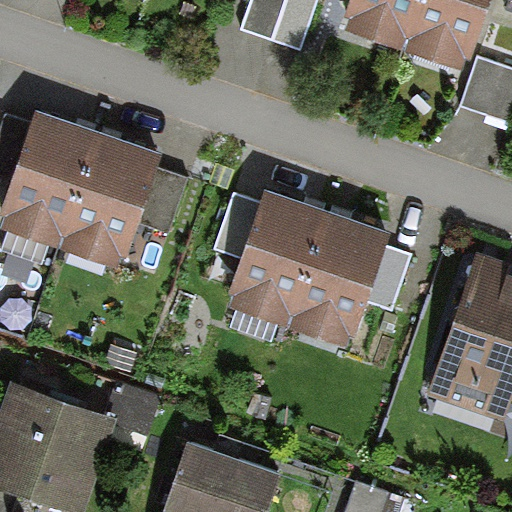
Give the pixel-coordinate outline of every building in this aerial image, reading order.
[(318,46),(326,0),(261,0),(255,34),(318,46)] [(478,0),(363,0),(357,21),(462,53),(478,0)] [(511,61),(487,53),(469,106),(511,119),(511,61)] [(148,157),(40,120),(9,211),(118,247),(148,157)] [(376,236),(269,202),(241,292),(348,325),(376,236)] [(511,365),(511,271),(486,263),(443,393),(497,410),(511,365)] [(104,421),(17,394),(0,447),(0,479),(78,504),(104,421)] [(257,511),(270,475),(194,450),(172,511),(257,511)]
